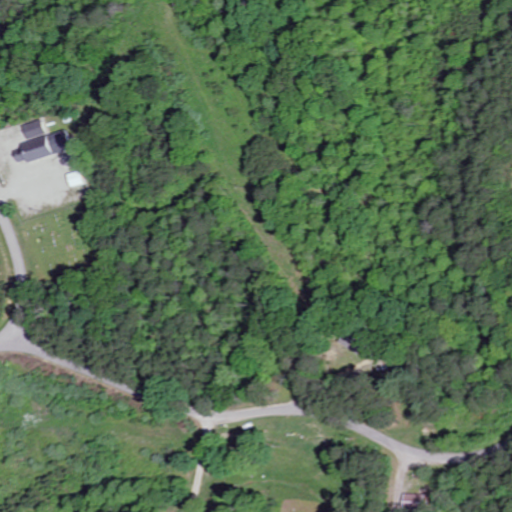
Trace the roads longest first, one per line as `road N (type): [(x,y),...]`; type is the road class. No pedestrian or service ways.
road 1 (residential): [(11,339),(208,419),(309,414),(416,455),(450,459),(511,441)]
road 2 (residential): [(0,346),(11,339),(20,305),(0,217)]
